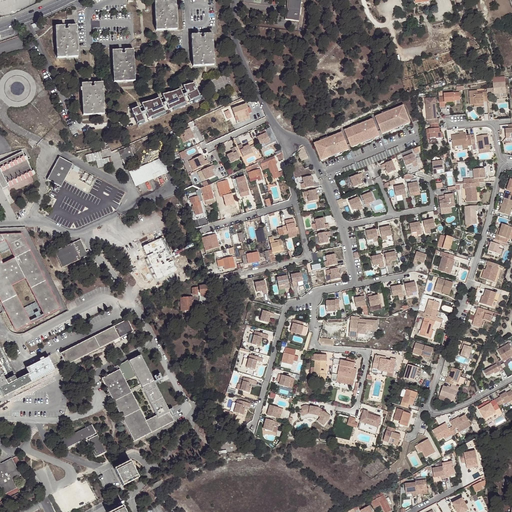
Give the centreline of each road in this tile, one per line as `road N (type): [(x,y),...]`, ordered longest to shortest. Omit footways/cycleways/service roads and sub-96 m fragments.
road 1 (residential): [(511,378),(443,411),(428,404),(502,163)]
road 2 (residential): [(339,408),(356,408),(367,356),(319,347),(315,293)]
road 3 (residential): [(315,293),(284,309),(252,424)]
road 4 (residential): [(213,279),(302,260),(294,200)]
road 5 (residential): [(233,0),(235,38),(279,136)]
